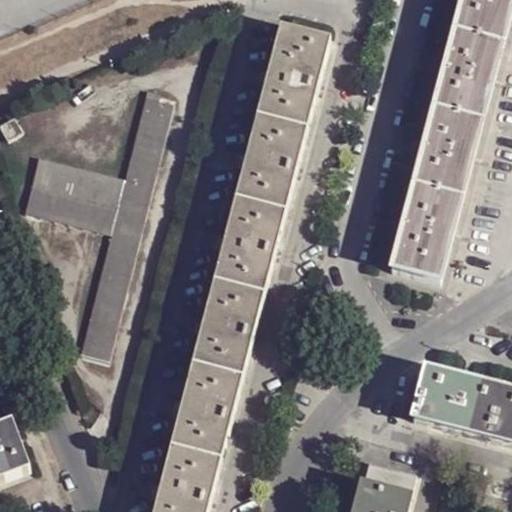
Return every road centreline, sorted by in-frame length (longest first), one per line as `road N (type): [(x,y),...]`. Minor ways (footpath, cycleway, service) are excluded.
road 1 (unknown): [(363,0),(224,511)]
road 2 (residential): [(281,511),(327,414),(349,391),(511,289)]
road 3 (residential): [(0,249),(97,511)]
